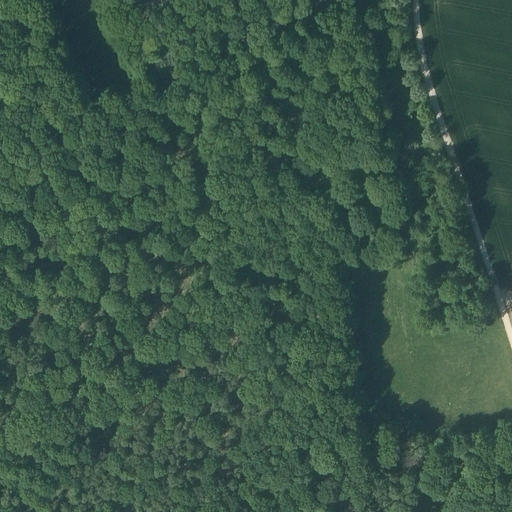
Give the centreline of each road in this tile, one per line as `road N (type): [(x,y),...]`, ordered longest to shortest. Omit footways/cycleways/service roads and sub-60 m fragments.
road 1 (track): [(511,349),(421,62),(415,0)]
road 2 (track): [(319,0),(0,151)]
